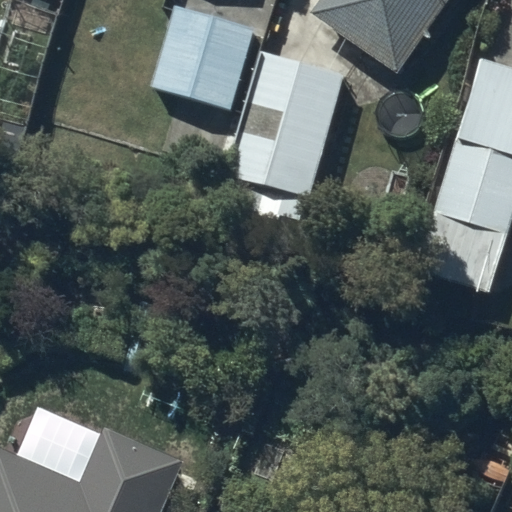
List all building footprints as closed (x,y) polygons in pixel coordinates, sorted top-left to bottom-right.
[(339,0),(321,26),(403,85),(464,0),(339,0)] [(258,40),(179,19),(158,97),(237,118),(258,40)] [(353,88),(273,67),(230,213),(306,234),(314,204),(321,206),(353,88)] [(511,240),(511,75),(485,68),(463,149),(457,148),(422,277),(497,297),(511,240)] [(85,492),(0,454),(0,511),(164,511),(184,468),(110,436),(85,492)]
